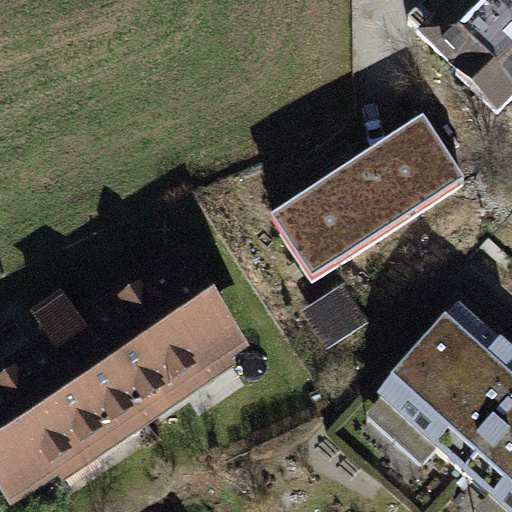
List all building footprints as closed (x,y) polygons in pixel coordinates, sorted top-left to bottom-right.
[(511,98),(511,0),(430,0),(408,24),(458,72),(456,74),(498,114),(511,98)] [(424,124),(271,223),(312,285),(464,186),(424,124)] [(233,348),(178,268),(81,333),(66,310),(58,309),(40,320),(39,328),(54,351),(0,387),(0,482),(11,498),(233,348)] [(366,325),(343,290),(310,312),(334,347),(366,325)] [(511,511),(511,357),(459,310),(378,400),(504,511),(511,511)]
